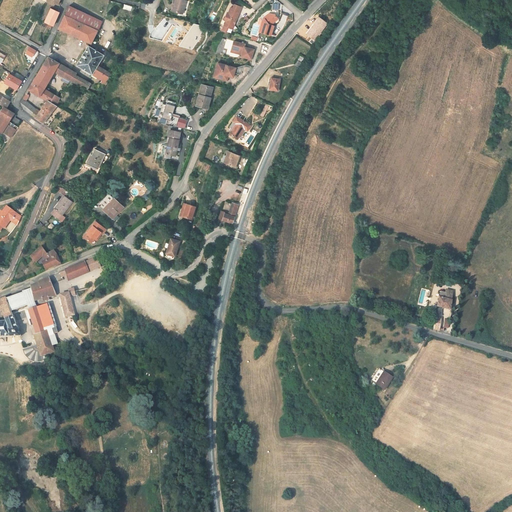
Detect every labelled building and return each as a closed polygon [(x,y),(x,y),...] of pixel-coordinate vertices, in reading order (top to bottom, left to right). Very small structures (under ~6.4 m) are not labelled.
[(179,0),(179,3),(177,2),(175,13),(187,16),(190,2),(180,0),(179,0)] [(68,18),(86,26),(80,38),(89,43),(93,45),(104,23),(72,8),(68,18)] [(48,23),(56,27),(62,14),(60,13),(54,10),(48,23)] [(237,26),(239,23),(240,23),(244,14),(237,11),(235,10),(233,15),(231,15),(226,28),(237,32),(239,27),(237,26)] [(267,27),(266,26),(263,33),(275,37),(278,27),(276,26),(277,24),(283,21),(281,16),(279,16),(275,15),(269,18),(270,21),(268,23),(267,27)] [(315,39),(328,24),(319,17),(306,32),(315,39)] [(62,30),(80,38),(86,26),(68,18),(62,30)] [(190,31),(194,33),(193,35),(198,37),(202,26),(193,23),(190,31)] [(249,47),(238,44),(235,53),(238,53),(240,56),(246,58),(246,60),(255,63),(258,53),(249,50),(249,47)] [(79,66),(96,76),(101,67),(107,57),(89,47),(79,66)] [(38,52),(32,49),(29,55),(35,58),(38,52)] [(46,66),(53,71),(58,63),(50,58),(46,66)] [(53,71),(46,66),(39,77),(50,83),(56,72),(65,78),(70,70),(58,63),(53,71)] [(239,70),(221,65),(219,71),(223,72),(221,80),(230,83),(232,78),(237,79),(238,75),(239,70)] [(70,70),(65,78),(72,82),(101,99),(112,81),(111,81),(115,75),(101,67),(96,76),(103,81),(99,89),(91,84),(78,76),(78,74),(70,70)] [(250,68),(239,70),(238,75),(244,77),(250,68)] [(20,91),(25,83),(12,75),(7,84),(20,91)] [(46,89),(50,83),(39,77),(34,85),(45,91),(46,89)] [(281,81),(273,81),(271,92),(280,93),(281,81)] [(23,105),(25,109),(39,119),(46,124),(59,106),(53,103),(57,95),(46,89),(45,91),(34,85),(31,91),(50,102),(42,112),(38,109),(36,110),(26,101),(23,105)] [(204,97),(202,97),(199,107),(211,110),(214,100),(212,100),(215,90),(206,87),(204,97)] [(0,104),(5,107),(8,110),(13,103),(0,95),(0,104)] [(63,98),(57,95),(53,103),(59,106),(63,98)] [(154,115),(163,117),(161,123),(172,126),(179,103),(170,101),(169,105),(158,102),(154,115)] [(0,132),(5,135),(5,134),(14,140),(21,129),(12,124),(17,116),(8,110),(5,107),(0,115),(0,132)] [(237,127),(231,138),(239,143),(245,132),(248,134),(251,129),(237,120),(234,125),(237,127)] [(172,139),(182,141),(183,134),(173,132),(171,139),(172,139)] [(182,141),(172,139),(168,154),(179,157),(182,141)] [(111,156),(101,150),(93,164),(103,170),(111,156)] [(229,160),(227,167),(237,170),(239,166),(238,166),(238,163),(240,163),(241,158),(228,154),(227,159),(229,160)] [(74,201),(66,194),(55,207),(57,208),(63,214),(74,201)] [(126,208),(111,194),(101,206),(116,220),(126,208)] [(223,219),(233,222),(238,204),(232,202),(228,214),(227,214),(225,213),(223,219)] [(19,213),(10,206),(0,220),(0,222),(6,226),(11,219),(14,220),(19,213)] [(196,211),(185,207),(183,212),(186,213),(184,220),(193,223),(196,211)] [(63,214),(57,208),(53,212),(60,218),(63,214)] [(100,220),(96,224),(97,225),(91,232),(92,232),(88,237),(94,242),(97,238),(99,239),(105,232),(106,234),(107,234),(111,231),(100,220)] [(171,241),(167,256),(166,260),(170,263),(174,261),(175,259),(180,243),(171,241)] [(56,251),(50,253),(44,247),(34,256),(41,265),(46,261),(49,268),(60,264),(63,263),(60,254),(56,251)] [(70,277),(72,282),(104,269),(110,266),(109,263),(102,266),(100,259),(95,262),(61,275),(56,278),(58,283),(65,280),(65,279),(70,277)] [(22,335),(13,313),(30,306),(31,309),(30,309),(38,334),(36,335),(39,344),(43,356),(50,353),(51,353),(54,352),(48,334),(46,335),(46,333),(48,332),(41,310),(39,311),(38,310),(36,304),(45,301),(45,302),(50,301),(50,299),(59,297),(52,280),(33,288),(34,289),(25,293),(25,294),(9,300),(8,299),(1,302),(0,302),(0,341),(2,341),(4,341),(5,341),(5,343),(8,343),(8,338),(22,337),(22,336),(22,335)] [(77,289),(77,290),(79,294),(91,291),(89,286),(77,289)] [(69,320),(78,317),(75,303),(73,297),(79,296),(79,295),(79,294),(77,290),(65,293),(66,296),(63,297),(69,320)] [(436,310),(449,313),(449,311),(453,295),(446,293),(445,295),(443,294),(443,296),(437,295),(436,301),(438,301),(436,310)] [(55,330),(49,331),(50,334),(53,333),(57,331),(50,307),(48,308),(55,330)] [(41,310),(48,332),(49,331),(55,330),(48,308),(41,310)] [(438,334),(441,321),(435,319),(432,333),(437,335),(438,334)] [(77,337),(74,341),(82,346),(84,341),(77,337)] [(43,356),(39,344),(24,349),(25,351),(25,352),(26,353),(26,354),(27,355),(28,356),(28,357),(29,358),(30,358),(31,359),(32,360),(33,360),(34,361),(35,361),(36,361),(37,362),(38,362),(39,362),(40,362),(41,362),(42,362),(43,361),(44,361),(52,358),(50,353),(43,356)] [(384,373),(375,385),(383,391),(392,379),(384,373)]
